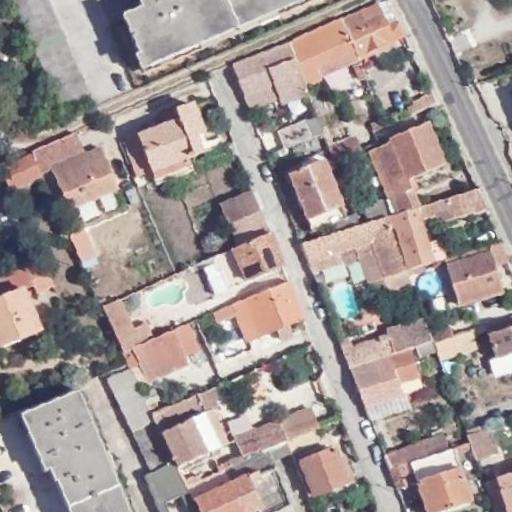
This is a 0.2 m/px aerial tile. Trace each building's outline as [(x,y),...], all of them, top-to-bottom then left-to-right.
[(8,0),(58,114),(88,100),(45,0),(8,0)] [(131,56),(135,66),(289,0),(146,0),(149,6),(139,11),(137,12),(131,0),(93,0),(104,26),(119,19),(134,54),(131,56)] [(289,0),(135,66),(139,74),(312,0),(289,0)] [(141,0),(136,3),(139,11),(149,6),(146,0),(141,0)] [(375,4),(339,20),(351,50),(353,58),(394,40),(403,36),(397,24),(387,28),(375,4)] [(298,40),(285,45),(301,84),(315,77),(314,74),(310,66),(351,50),(339,20),(312,31),(314,36),(299,42),(298,40)] [(394,40),(353,58),(355,61),(395,44),(394,40)] [(233,65),(249,107),(272,98),(277,93),(281,102),(304,93),(301,84),(285,45),(233,65)] [(310,66),(314,74),(353,58),(351,50),(310,66)] [(361,78),(355,61),(349,64),(355,80),(361,78)] [(0,125),(16,119),(1,84),(0,84),(0,125)] [(436,103),(430,91),(410,100),(416,113),(436,103)] [(139,178),(146,175),(182,161),(197,155),(191,138),(201,133),(190,105),(157,118),(160,127),(124,143),(139,178)] [(275,131),(282,148),(320,133),(313,116),(275,131)] [(443,167),(424,122),(386,136),(389,141),(369,149),(389,199),(410,190),(408,182),(443,167)] [(42,145),(27,151),(38,175),(44,172),(48,180),(51,178),(64,209),(114,188),(98,146),(82,153),(72,132),(42,145)] [(338,154),(354,148),(349,137),(334,142),(338,154)] [(334,142),(325,146),(329,158),(338,154),(334,142)] [(7,159),(0,162),(0,168),(10,190),(39,177),(38,175),(27,151),(7,159)] [(288,174),(306,220),(338,208),(325,175),(334,172),(329,158),(288,174)] [(182,161),(146,175),(150,187),(187,172),(182,161)] [(487,212),(477,189),(418,208),(396,215),(384,218),(405,273),(438,263),(421,223),(438,218),(440,226),(487,212)] [(418,208),(410,190),(389,199),(396,215),(418,208)] [(258,211),(251,193),(218,207),(226,226),(258,211)] [(365,225),(384,218),(378,206),(362,211),(365,225)] [(312,234),(326,228),(343,222),(338,208),(306,220),(312,234)] [(226,226),(235,249),(267,235),(258,211),(226,226)] [(405,273),(384,218),(365,225),(356,227),(329,236),(300,245),(311,275),(340,264),(337,255),(356,249),(372,243),(386,279),(405,273)] [(326,228),(329,236),(356,227),(352,219),(343,222),(326,228)] [(69,234),(82,262),(95,255),(83,228),(69,234)] [(235,249),(200,264),(206,276),(213,273),(221,270),(229,288),(280,266),(267,235),(235,249)] [(369,284),(386,279),(372,243),(356,249),(369,284)] [(508,262),(500,243),(485,247),(492,267),(508,262)] [(485,247),(445,260),(459,307),(501,295),(492,267),(485,247)] [(43,259),(0,278),(0,346),(40,328),(21,288),(33,283),(36,290),(53,282),(43,259)] [(221,270),(213,273),(221,292),(229,288),(221,270)] [(301,322),(286,283),(210,316),(215,328),(235,320),(245,345),(301,322)] [(123,350),(153,338),(146,321),(133,327),(120,299),(103,306),(123,350)] [(511,315),(484,326),(497,368),(511,363),(511,315)] [(427,330),(422,319),(386,330),(388,337),(341,350),(348,369),(406,351),(412,349),(432,343),(427,330)] [(123,350),(124,353),(126,352),(153,340),(169,334),(183,328),(188,325),(188,323),(153,338),(123,350)] [(433,346),(455,337),(450,323),(427,330),(432,343),(433,346)] [(124,353),(138,382),(145,378),(147,381),(187,363),(183,355),(199,348),(188,325),(183,328),(169,334),(153,340),(126,352),(124,353)] [(461,352),(455,337),(433,346),(436,353),(444,377),(457,373),(451,355),(461,352)] [(432,343),(412,349),(416,359),(436,353),(433,346),(432,343)] [(348,369),(363,408),(401,396),(397,385),(417,379),(406,351),(348,369)] [(193,511),(183,489),(149,416),(137,387),(128,369),(107,378),(150,472),(143,475),(158,511),(193,511)] [(412,407),(433,398),(426,380),(405,389),(412,407)] [(126,511),(78,392),(19,417),(42,473),(48,470),(53,481),(56,480),(68,511),(126,511)] [(202,415),(194,397),(152,415),(176,467),(223,446),(208,412),(202,415)] [(313,431),(319,429),(311,410),(279,423),(287,443),(313,431)] [(287,443),(279,423),(235,440),(242,458),(261,452),(262,454),(267,452),(285,445),(287,443)] [(319,444),(313,431),(287,443),(285,445),(290,457),(319,444)] [(494,455),(486,432),(465,439),(474,462),(494,455)] [(381,454),(387,469),(390,468),(425,457),(420,442),(381,454)] [(453,448),(425,457),(390,468),(398,489),(416,484),(425,511),(443,511),(471,503),(453,448)] [(333,450),(299,464),(314,498),(352,483),(343,459),(338,461),(333,450)] [(267,452),(262,454),(183,489),(193,511),(279,511),(280,511),(288,508),(267,452)] [(511,511),(511,475),(482,484),(493,511),(511,511)]
